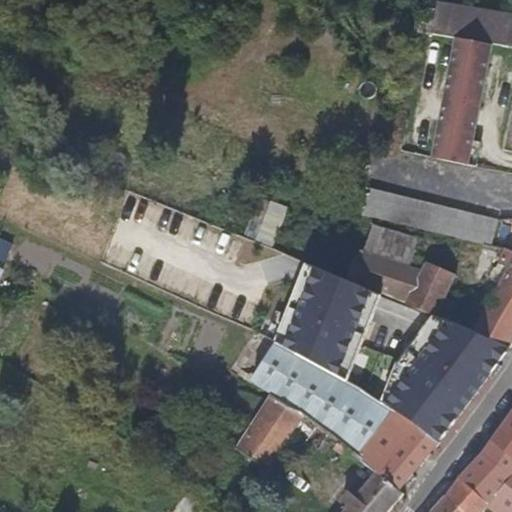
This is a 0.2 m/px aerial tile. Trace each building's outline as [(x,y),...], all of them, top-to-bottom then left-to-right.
[(509,47),(511,32),(511,18),(437,7),(433,35),(456,39),(492,44),(509,47)] [(483,93),(492,44),(456,39),(446,86),(483,93)] [(439,123),(475,130),(483,93),(446,86),(439,123)] [(432,159),(476,168),(481,143),(473,142),(475,130),(439,123),(432,159)] [(498,221),(370,189),(363,216),(484,245),(492,246),(497,229),(498,221)] [(256,240),(271,203),(257,198),(248,220),(250,221),(244,235),(256,240)] [(273,248),(288,208),(271,201),(271,203),(256,240),(255,241),(273,248)] [(410,266),(419,239),(374,226),(364,251),(361,250),(345,280),(437,317),(448,321),(456,303),(451,301),(445,298),(456,275),(427,262),(423,270),(410,266)] [(510,269),(511,264),(511,251),(507,250),(498,264),(510,269)] [(511,349),(511,346),(511,264),(510,269),(502,283),(474,332),(478,333),(511,349)] [(502,283),(510,269),(498,264),(490,279),(502,283)] [(339,284),(321,276),(315,288),(334,296),(339,284)] [(267,337),(278,342),(289,317),(278,312),(267,337)] [(435,340),(420,332),(408,357),(433,369),(453,327),(444,322),(435,340)] [(466,408),(511,349),(478,333),(449,370),(455,378),(444,392),(443,391),(427,414),(413,403),(398,393),(371,375),(363,389),(397,410),(439,445),(443,448),(470,411),(466,408)] [(363,389),(297,354),(297,355),(276,344),(251,382),(254,384),(273,395),(270,399),(281,404),(299,414),(304,418),(317,428),(321,431),(328,436),(330,437),(339,444),(347,451),(361,461),(376,473),(400,491),(439,445),(397,410),(363,389)] [(297,427),(304,418),(299,414),(281,404),(270,399),(238,450),(268,469),(297,427)] [(511,479),(511,413),(492,440),(483,454),(480,457),(459,480),(489,507),(511,479)] [(317,428),(304,418),(297,427),(311,438),(317,428)] [(318,451),(328,436),(321,431),(317,428),(311,438),(307,443),(318,451)] [(347,451),(339,444),(335,449),(344,456),(347,451)] [(390,511),(405,495),(400,491),(376,473),(357,497),(349,491),(339,502),(347,508),(344,511),(390,511)] [(511,511),(511,479),(489,507),(495,511),(511,511)] [(484,511),(489,507),(459,480),(446,497),(431,511),(484,511)] [(209,511),(215,507),(207,500),(203,497),(194,507),(199,511),(209,511)]
